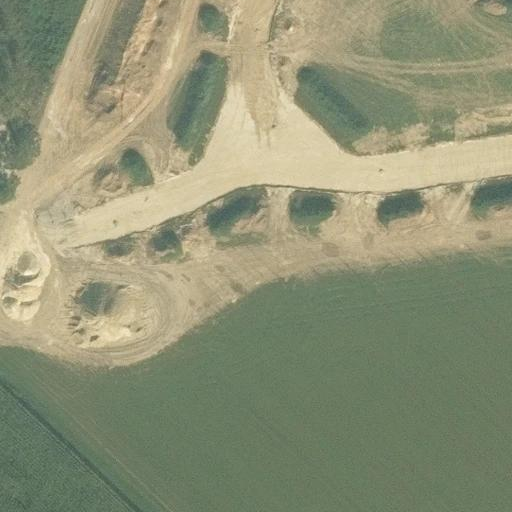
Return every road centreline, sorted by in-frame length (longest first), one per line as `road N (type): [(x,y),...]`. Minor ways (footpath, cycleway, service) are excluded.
road 1 (residential): [(276,146),(144,218),(0,242)]
road 2 (residential): [(511,156),(351,178),(276,146)]
road 3 (residential): [(276,146),(251,86),(251,26),(260,0)]
